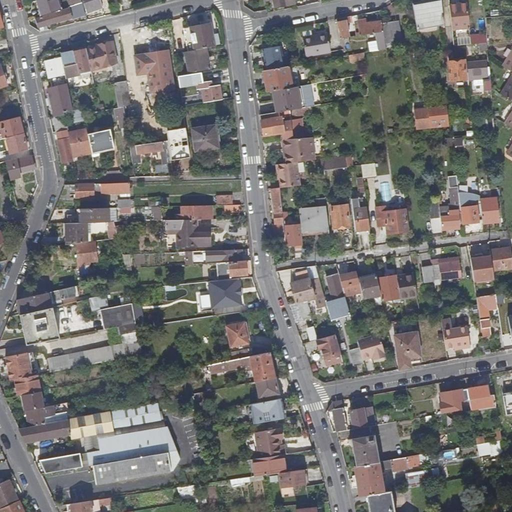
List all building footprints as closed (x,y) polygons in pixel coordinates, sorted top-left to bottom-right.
[(56,0),(37,0),(43,15),(59,9),(56,0)] [(93,8),(101,5),(98,0),(83,0),(86,9),(93,6),(93,8)] [(294,0),(264,0),(264,1),(267,0),(272,0),(274,8),(295,4),(294,0)] [(444,24),(441,0),(435,0),(412,4),(417,28),(444,24)] [(469,28),(467,3),(466,0),(458,0),(459,4),(449,5),(452,29),(469,28)] [(69,8),(36,19),(39,28),(40,28),(41,28),(43,27),(45,26),(48,25),(72,18),(72,19),(86,14),(82,3),(69,7),(69,8)] [(349,38),(346,23),(348,22),(347,17),(336,19),(336,23),(339,39),(349,38)] [(383,32),(381,21),(358,25),(359,36),(378,33),(383,32)] [(401,40),(399,21),(383,23),(385,42),(401,40)] [(186,29),(190,52),(206,49),(211,48),(206,25),(186,29)] [(386,49),(385,42),(383,32),(378,33),(379,39),(377,42),(379,50),(386,49)] [(330,52),(327,34),(302,38),(305,56),(330,52)] [(487,41),(486,34),(470,35),(470,39),(471,44),(479,43),(487,43),(487,41)] [(86,49),(91,70),(116,64),(111,43),(86,49)] [(284,67),(280,47),(263,50),(267,70),(284,67)] [(61,55),(61,58),(64,68),(79,65),(80,72),(82,71),(91,70),(86,49),(61,55)] [(190,52),(185,53),(190,73),(210,69),(206,49),(190,52)] [(511,50),(503,66),(511,71),(511,75),(501,94),(511,101),(511,112),(505,124),(511,127),(511,146),(507,155),(511,157),(511,50)] [(174,90),(168,52),(134,57),(138,75),(148,74),(151,93),(174,90)] [(364,59),(363,53),(348,56),(349,62),(364,59)] [(64,113),(74,111),(64,68),(61,58),(47,61),(50,78),(52,78),(54,88),(49,89),(56,117),(65,114),(64,113)] [(464,60),(448,62),(450,80),(466,79),(464,60)] [(485,63),(466,64),(467,72),(468,80),(474,79),(474,84),(484,83),(485,90),(488,90),(488,93),(491,93),(489,68),(486,68),(485,63)] [(291,88),(287,66),(284,67),(267,70),(263,71),(267,93),(272,91),(291,88)] [(202,73),(178,77),(180,87),(196,85),(198,90),(202,90),(204,103),(223,100),(221,85),(213,86),(212,81),(204,83),(202,73)] [(130,105),(127,82),(116,84),(120,107),(124,106),(130,105)] [(301,108),(296,87),(291,88),(272,91),(276,113),(278,113),(289,111),(301,108)] [(414,110),(416,129),(448,125),(445,106),(440,107),(439,104),(437,105),(437,107),(414,110)] [(127,128),(124,106),(120,107),(118,108),(122,129),(127,128)] [(311,114),(310,107),(301,108),(289,111),(290,116),(290,118),(311,114)] [(292,139),(290,121),(283,122),(283,117),(279,117),(278,113),(276,113),(260,116),(263,135),(282,134),(282,140),(292,139)] [(19,116),(0,121),(0,125),(2,134),(0,134),(1,138),(23,132),(19,116)] [(303,138),(301,120),(290,121),(292,139),(303,138)] [(193,130),(196,152),(219,149),(215,127),(193,130)] [(88,135),(87,129),(82,130),(78,131),(68,134),(73,154),(92,150),(88,135)] [(115,149),(110,129),(88,135),(92,150),(92,152),(114,148),(114,150),(115,149)] [(23,133),(7,138),(11,153),(28,149),(23,133)] [(322,156),(320,137),(309,138),(303,138),(292,139),(284,140),(286,154),(284,154),(285,164),(303,162),(315,160),(314,157),(322,156)] [(73,161),(68,139),(58,141),(62,158),(60,158),(61,161),(63,161),(63,164),(73,161)] [(168,142),(135,146),(137,154),(169,150),(168,142)] [(35,168),(32,155),(5,162),(10,180),(18,178),(17,173),(35,168)] [(347,167),(345,156),(320,159),(321,171),(347,167)] [(299,185),(298,177),(302,177),(302,172),(304,172),(303,162),(285,164),(278,165),(280,180),(280,188),(297,186),(299,185)] [(156,163),(156,171),(170,171),(169,163),(156,163)] [(376,177),(374,164),(361,165),(363,179),(376,177)] [(461,215),(460,209),(459,198),(458,194),(457,177),(456,175),(447,177),(451,204),(447,204),(447,207),(438,208),(440,218),(441,227),(459,225),(458,216),(461,215)] [(129,183),(74,184),(75,194),(69,194),(69,198),(92,197),(92,187),(95,187),(96,191),(110,190),(110,193),(129,193),(129,183)] [(284,237),(282,221),(282,213),(279,188),(271,189),(274,213),(273,213),(275,224),(276,238),(284,237)] [(466,194),(464,194),(458,194),(459,198),(460,209),(461,215),(462,224),(478,222),(477,207),(475,207),(474,205),(475,204),(475,203),(476,201),(476,199),(476,197),(476,196),(475,195),(473,195),(470,194),(468,194),(466,194)] [(231,196),(216,196),(216,204),(231,204),(231,196)] [(369,230),(366,208),(362,208),(362,204),(362,199),(351,200),(355,231),(369,230)] [(498,222),(496,199),(480,200),(482,224),(498,222)] [(440,218),(438,208),(438,202),(428,203),(430,219),(440,218)] [(347,205),(330,207),(333,227),(332,227),(332,229),(340,228),(341,229),(342,228),(342,235),(349,234),(348,227),(349,227),(350,226),(347,205)] [(211,219),(211,206),(180,206),(181,216),(179,215),(174,215),(174,221),(179,220),(181,220),(196,220),(211,219)] [(384,226),(382,207),(375,208),(378,227),(384,226)] [(409,232),(406,210),(397,211),(397,209),(396,207),(393,207),(393,209),(393,211),(385,212),(385,207),(382,207),(384,226),(387,226),(388,234),(409,232)] [(329,235),(326,208),(299,210),(302,237),(329,235)] [(108,222),(108,209),(80,210),(80,214),(66,214),(66,223),(86,223),(107,222),(108,222)] [(210,246),(210,228),(196,228),(196,220),(181,220),(179,220),(174,221),(165,221),(166,247),(210,246)] [(108,222),(107,222),(109,239),(117,238),(113,222),(108,222)] [(87,242),(86,223),(66,223),(63,223),(65,244),(87,242)] [(302,253),(300,225),(285,227),(287,246),(293,246),(294,254),(302,253)] [(119,244),(117,238),(109,239),(102,240),(102,246),(119,244)] [(96,261),(95,242),(76,244),(79,271),(89,269),(89,262),(96,261)] [(511,268),(509,246),(501,248),(500,246),(497,246),(497,248),(489,250),(490,256),(492,271),(511,268)] [(236,259),(235,250),(205,251),(206,260),(236,259)] [(493,279),(492,271),(490,256),(470,259),(473,282),(493,279)] [(245,261),(215,263),(216,276),(229,275),(246,274),(245,261)] [(458,262),(432,266),(434,279),(440,278),(440,280),(460,278),(458,262)] [(434,279),(432,266),(431,265),(421,267),(424,282),(434,280),(434,279)] [(326,303),(321,284),(319,278),(311,281),(307,267),(298,268),(300,275),(303,286),(307,301),(315,299),(317,308),(327,306),(326,303)] [(303,286),(300,275),(298,268),(291,270),(294,282),(290,283),(296,304),(307,301),(303,286)] [(356,272),(338,276),(344,296),(361,293),(359,283),(358,280),(356,272)] [(416,295),(413,273),(396,276),(400,298),(416,295)] [(350,315),(347,306),(346,300),(345,298),(343,298),(336,274),(326,277),(333,300),(326,303),(327,306),(331,320),(350,315)] [(380,294),(376,275),(358,280),(359,283),(361,293),(362,298),(380,294)] [(398,298),(395,276),(378,279),(380,294),(381,301),(392,299),(393,306),(401,305),(400,298),(398,298)] [(241,312),(237,285),(212,289),(216,316),(241,312)] [(22,314),(36,310),(48,308),(61,305),(60,300),(75,296),(72,287),(38,295),(16,300),(19,314),(22,314)] [(505,307),(504,301),(511,299),(511,292),(495,295),(498,308),(505,307)] [(93,309),(102,308),(101,303),(109,302),(108,293),(91,296),(93,309)] [(498,308),(495,295),(488,296),(490,309),(498,308)] [(75,296),(60,300),(61,305),(76,301),(75,296)] [(490,335),(486,310),(490,309),(488,296),(476,298),(482,337),(490,335)] [(311,318),(307,302),(300,303),(304,319),(311,318)] [(134,323),(131,303),(103,309),(107,328),(122,326),(134,323)] [(51,319),(48,308),(36,310),(22,314),(25,325),(51,319)] [(395,321),(393,309),(383,310),(384,314),(386,323),(395,321)] [(56,339),(51,319),(25,325),(29,344),(56,339)] [(450,319),(440,320),(442,330),(445,349),(453,347),(469,345),(466,327),(451,329),(450,319)] [(511,339),(511,319),(499,321),(502,341),(511,339)] [(243,322),(226,326),(230,347),(248,343),(243,322)] [(47,359),(50,372),(126,357),(141,353),(139,343),(135,328),(134,323),(122,326),(126,343),(47,359)] [(421,356),(417,333),(406,334),(410,358),(421,356)] [(410,358),(406,334),(395,336),(399,370),(411,368),(410,358)] [(341,354),(335,335),(317,340),(316,340),(319,350),(322,349),(326,365),(343,361),(341,354)] [(384,354),(379,335),(357,341),(359,348),(363,360),(384,354)] [(363,360),(359,348),(349,351),(354,367),(364,364),(363,360)] [(249,357),(247,349),(235,351),(237,359),(249,357)] [(274,377),(269,352),(249,357),(237,359),(212,365),(213,372),(227,368),(227,366),(241,363),(245,366),(248,365),(249,370),(252,370),(254,381),(255,381),(274,377)] [(30,376),(25,354),(5,358),(10,380),(15,379),(30,376)] [(39,391),(36,375),(30,376),(15,379),(18,395),(22,394),(39,391)] [(277,393),(274,377),(255,381),(257,389),(258,395),(258,397),(277,393)] [(496,408),(493,390),(488,391),(488,386),(481,387),(474,388),(467,389),(470,409),(471,409),(478,408),(478,411),(496,408)] [(460,410),(459,402),(464,401),(465,409),(470,409),(467,389),(467,388),(441,393),(442,403),(440,404),(441,414),(460,410)] [(211,390),(202,392),(203,399),(212,397),(211,390)] [(43,407),(39,391),(22,394),(25,410),(43,407)] [(202,392),(193,394),(195,401),(203,399),(202,392)] [(511,394),(503,396),(506,415),(511,414),(511,394)] [(279,398),(247,405),(251,424),(283,417),(279,398)] [(347,430),(342,400),(333,402),(326,412),(333,411),(336,431),(342,430),(342,431),(347,430)] [(159,420),(156,403),(69,419),(46,423),(28,427),(18,429),(25,442),(69,434),(70,439),(112,431),(111,429),(159,420)] [(43,407),(25,410),(28,427),(46,423),(69,419),(74,418),(73,412),(66,414),(64,403),(60,404),(43,407)] [(371,407),(350,411),(352,428),(374,424),(371,407)] [(171,440),(166,427),(97,439),(99,451),(86,453),(88,466),(92,465),(113,462),(165,453),(175,451),(171,440)] [(280,445),(278,430),(254,434),(255,444),(258,443),(260,459),(283,455),(284,455),(283,445),(280,445)] [(378,462),(373,435),(349,439),(350,446),(352,446),(356,466),(378,462)] [(484,444),(483,437),(475,438),(477,445),(484,444)] [(81,467),(79,453),(39,460),(44,473),(81,467)] [(169,472),(165,453),(113,462),(116,480),(169,472)] [(285,472),(283,455),(260,459),(258,459),(253,460),(256,476),(269,474),(285,472)] [(380,475),(379,470),(397,467),(398,472),(407,471),(405,458),(378,462),(356,466),(354,466),(358,496),(366,495),(383,492),(381,482),(380,475)] [(116,480),(113,462),(92,465),(95,484),(116,480)] [(405,474),(407,489),(422,486),(420,471),(430,470),(428,463),(409,467),(410,473),(405,474)] [(304,470),(279,473),(282,497),(294,496),(293,486),(305,485),(305,480),(304,470)] [(0,483),(0,508),(18,500),(8,479),(0,483)] [(393,511),(390,492),(366,496),(368,511),(393,511)] [(111,504),(110,498),(69,504),(70,511),(91,511),(91,507),(111,504)] [(23,511),(18,500),(0,508),(0,511),(23,511)]
